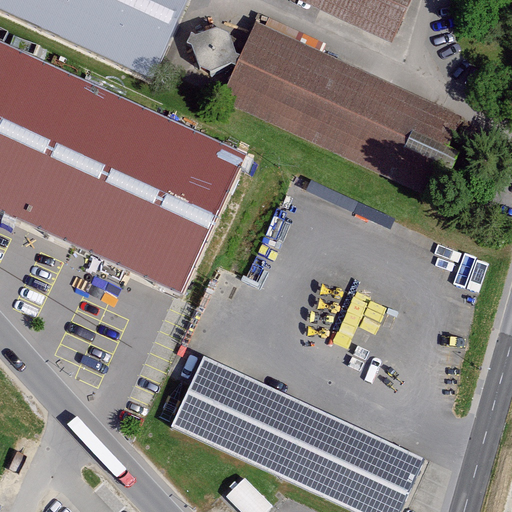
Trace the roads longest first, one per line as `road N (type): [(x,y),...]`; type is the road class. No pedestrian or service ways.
road 1 (unclassified): [(0,332),(161,511)]
road 2 (unclassified): [(511,354),(466,511)]
